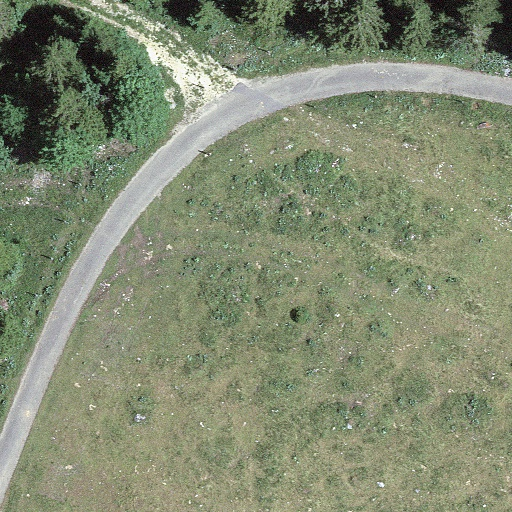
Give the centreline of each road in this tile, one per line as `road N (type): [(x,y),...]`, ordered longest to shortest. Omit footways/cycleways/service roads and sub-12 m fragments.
road 1 (track): [(0,493),(95,269),(138,204),(233,114),(347,84),(432,82),(511,95)]
road 2 (track): [(93,0),(267,101)]
